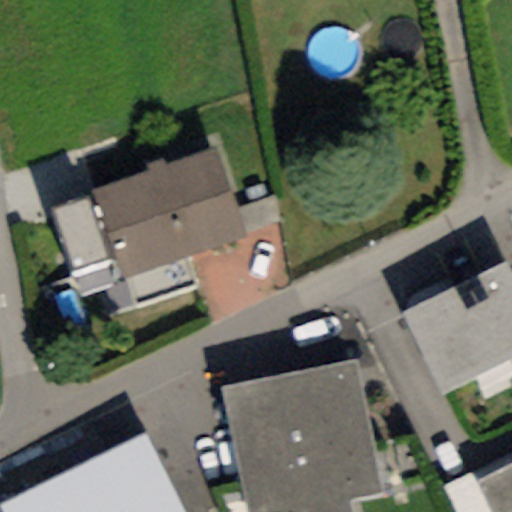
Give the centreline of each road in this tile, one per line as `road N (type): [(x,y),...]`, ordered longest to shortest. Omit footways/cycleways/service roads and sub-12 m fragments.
road 1 (residential): [(511,196),(29,433)]
road 2 (residential): [(0,272),(29,433)]
